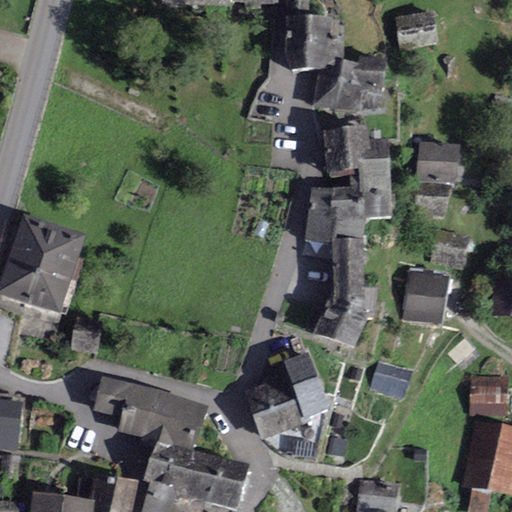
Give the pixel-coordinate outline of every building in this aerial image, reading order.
[(163,0),(163,9),(234,8),(233,0),(163,0)] [(309,11),(308,0),(289,0),(290,12),(309,11)] [(433,15),(401,20),(407,52),(439,47),(433,15)] [(331,21),(287,21),(286,73),(321,73),(329,73),(329,65),(329,55),(342,55),(342,41),(331,41),(331,21)] [(329,73),(321,73),(314,107),(358,115),(361,98),(379,102),(386,66),(361,61),(359,71),(329,65),(329,73)] [(363,168),(369,167),(366,132),(324,135),(328,174),(364,171),(363,168)] [(459,148),(421,145),(417,184),(455,187),(459,148)] [(363,193),(362,219),(387,219),(388,168),(369,167),(363,168),(364,171),(363,193)] [(418,187),(416,217),(446,219),(448,189),(418,187)] [(334,244),(362,245),(362,219),(363,193),(311,192),(310,244),(334,244)] [(89,241),(25,219),(0,292),(0,299),(61,321),(89,241)] [(462,272),(468,239),(438,233),(431,266),(462,272)] [(334,244),(333,295),(361,307),(362,245),(334,244)] [(447,281),(412,275),(404,321),(439,328),(447,281)] [(511,280),(494,279),(492,316),(511,317),(511,280)] [(333,295),(315,335),(349,351),(368,311),(361,307),(333,295)] [(104,326),(76,320),(70,351),(97,356),(104,326)] [(294,391),(317,382),(307,357),(284,366),(294,391)] [(380,364),(371,391),(401,401),(410,374),(380,364)] [(294,391),(284,366),(258,376),(262,386),(272,412),(298,402),(294,391)] [(504,381),(474,381),(474,406),(504,406),(504,381)] [(103,382),(94,414),(121,421),(118,433),(157,444),(193,454),(205,409),(103,382)] [(329,414),(317,382),(294,391),(298,402),(306,422),(329,414)] [(272,412),(262,386),(242,394),(252,419),(272,412)] [(49,401),(0,388),(0,439),(38,448),(49,401)] [(511,433),(477,428),(467,487),(511,494),(511,433)] [(193,454),(157,444),(146,481),(154,483),(145,511),(169,511),(176,489),(238,507),(249,470),(193,454)] [(18,458),(1,458),(0,477),(18,478),(18,458)] [(92,480),(88,503),(94,504),(92,511),(128,511),(132,486),(92,480)] [(361,485),(357,511),(391,511),(394,489),(361,485)] [(35,497),(34,497),(31,511),(92,511),(94,504),(88,503),(35,497)]
